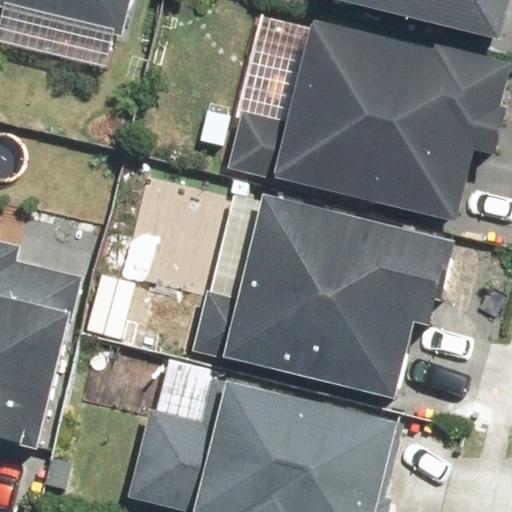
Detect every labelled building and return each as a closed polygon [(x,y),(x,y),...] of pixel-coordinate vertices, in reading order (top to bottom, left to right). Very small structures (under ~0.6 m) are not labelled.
[(3,0),(1,10),(130,41),(140,0),(3,0)] [(511,0),(326,0),(511,41),(511,0)] [(250,111),(236,171),(469,227),(487,155),(507,160),(511,137),(511,62),(327,18),(302,124),(250,111)] [(216,294),(201,356),(408,405),(427,326),(449,331),(470,244),(276,198),(251,303),(216,294)] [(0,440),(50,452),(92,281),(24,265),(28,248),(0,241),(0,440)] [(160,411),(137,499),(185,511),(390,511),(413,427),(238,381),(233,398),(217,394),(209,424),(160,411)]
